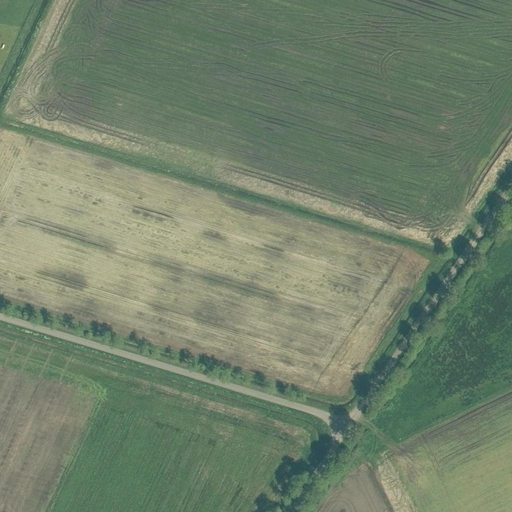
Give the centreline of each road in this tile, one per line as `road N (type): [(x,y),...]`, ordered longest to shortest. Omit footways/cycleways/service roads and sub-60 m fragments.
road 1 (unclassified): [(345,429),(320,414),(0,317)]
road 2 (unclassified): [(345,429),(511,185)]
